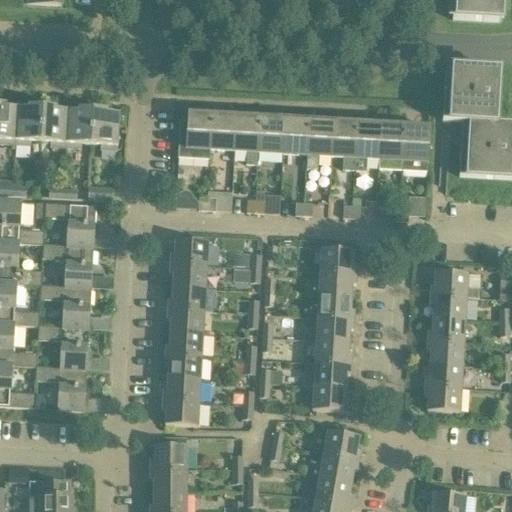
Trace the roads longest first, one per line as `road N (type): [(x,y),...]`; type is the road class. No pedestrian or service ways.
road 1 (residential): [(138,220),(401,235),(390,424),(399,511)]
road 2 (unclassified): [(421,45),(356,10),(222,3),(167,22),(149,44)]
road 3 (unclassified): [(149,44),(176,62),(353,73),(421,45)]
road 4 (residential): [(103,462),(125,249),(138,220)]
road 5 (residential): [(138,220),(149,44)]
road 6 (residential): [(0,41),(149,44)]
